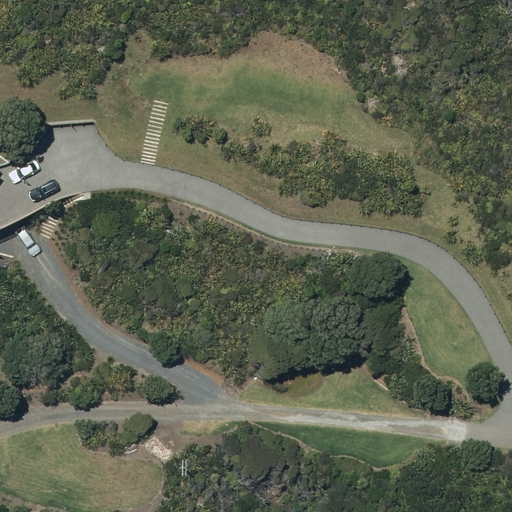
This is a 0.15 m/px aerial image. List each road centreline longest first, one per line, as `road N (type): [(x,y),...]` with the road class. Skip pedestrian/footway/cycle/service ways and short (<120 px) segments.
road 1 (track): [(58,175),(419,269),(511,405)]
road 2 (track): [(0,452),(75,435),(511,457)]
